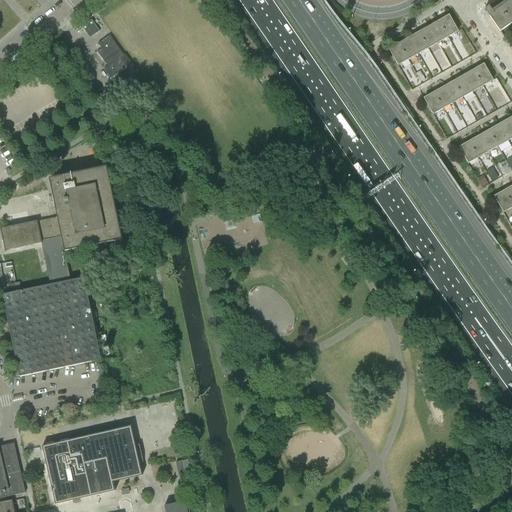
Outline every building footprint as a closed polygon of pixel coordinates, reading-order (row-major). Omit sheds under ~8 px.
[(511,0),(510,0),(493,13),(488,7),(484,10),(499,32),(511,22),(511,0)] [(448,15),(438,21),(447,37),(457,32),(448,15)] [(84,40),(100,32),(94,19),(77,27),(84,40)] [(438,21),(428,27),(437,43),(447,37),(438,21)] [(428,27),(418,32),(427,49),(437,43),(428,27)] [(418,32),(408,38),(417,54),(427,49),(418,32)] [(109,35),(97,44),(101,49),(97,52),(107,66),(103,69),(110,79),(126,67),(119,58),(123,55),(109,35)] [(408,38),(398,44),(407,60),(417,54),(408,38)] [(398,44),(388,49),(397,66),(407,60),(398,44)] [(483,64),(472,70),(482,86),(492,80),(483,64)] [(472,70),(463,76),(472,92),(482,86),(472,70)] [(132,76),(112,90),(115,94),(135,80),(132,76)] [(463,76),(453,81),(462,98),(472,92),(463,76)] [(453,81),(443,87),(452,103),(462,98),(453,81)] [(443,87),(433,93),(442,109),(452,103),(443,87)] [(433,93),(423,98),(432,115),(442,109),(433,93)] [(511,126),(508,119),(498,125),(507,141),(511,138),(511,126)] [(498,125),(488,130),(497,147),(507,141),(498,125)] [(501,154),(497,147),(488,130),(478,136),(487,152),(488,152),(492,159),(501,154)] [(478,136),(468,142),(478,158),(487,152),(478,136)] [(468,142),(458,147),(467,164),(478,158),(468,142)] [(508,166),(506,163),(497,168),(502,177),(511,172),(511,171),(508,166)] [(100,360),(83,278),(70,281),(64,252),(122,240),(106,167),(48,179),(57,217),(37,221),(0,228),(5,251),(5,250),(40,242),(50,285),(5,294),(2,295),(2,297),(14,352),(2,354),(2,355),(4,354),(6,362),(3,362),(3,363),(15,360),(19,377),(99,360),(100,360)] [(502,177),(497,168),(487,174),(492,183),(502,177)] [(483,175),(476,179),(481,188),(488,184),(483,175)] [(511,205),(504,191),(493,196),(503,213),(511,207),(511,205)] [(105,335),(100,336),(102,348),(102,351),(108,350),(108,347),(107,347),(105,335)] [(72,439),(42,446),(55,505),(72,501),(80,499),(115,491),(112,479),(111,475),(124,472),(125,476),(126,476),(125,472),(139,469),(140,472),(141,472),(139,464),(137,455),(134,443),(130,426),(129,426),(130,430),(117,433),(116,429),(115,430),(116,434),(102,437),(101,433),(100,433),(100,435),(87,438),(86,436),(85,436),(86,438),(72,441),(72,439)] [(0,498),(25,493),(20,471),(14,443),(0,446),(0,498)] [(175,462),(178,475),(178,476),(185,474),(184,473),(182,461),(175,462)] [(190,474),(183,475),(186,487),(192,486),(190,474)] [(13,511),(11,500),(0,502),(0,511),(13,511)] [(164,511),(187,511),(185,501),(184,502),(185,505),(171,508),(170,505),(164,506),(164,511)]
